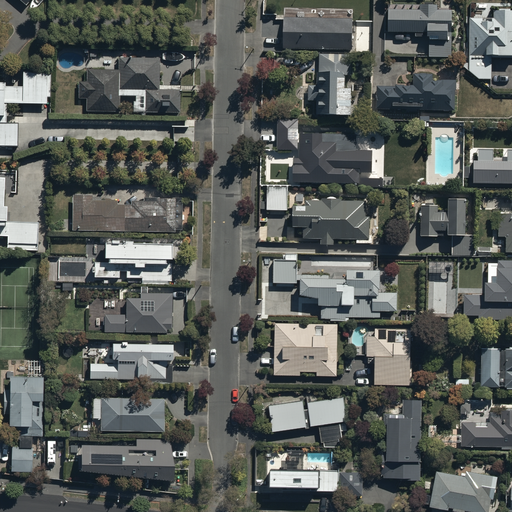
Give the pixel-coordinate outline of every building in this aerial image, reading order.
[(419,8),(388,8),(387,30),(414,31),(414,35),(429,35),(428,55),(451,55),(452,9),(437,9),(437,3),(419,3),(419,8)] [(511,53),(511,7),(492,7),(491,16),(469,16),(469,40),(465,40),(465,48),(466,48),(466,62),(485,62),(484,54),(511,53)] [(352,17),(284,16),(283,47),(352,48),(352,17)] [(351,55),(318,55),(318,86),(307,86),(307,102),(314,102),(314,115),(350,115),(350,87),(344,87),(344,77),(351,77),(351,55)] [(87,97),(86,109),(120,110),(120,96),(133,96),(133,111),(180,111),(181,84),(159,84),(159,57),(118,57),(118,69),(87,68),(87,80),(79,80),(79,97),(87,97)] [(0,144),(17,144),(17,122),(6,122),(6,115),(11,115),(11,112),(5,112),(5,102),(45,103),(46,97),(49,97),(49,70),(22,70),(22,85),(3,85),(3,81),(0,81),(0,144)] [(377,84),(376,107),(454,109),(455,84),(443,84),(443,78),(434,78),(434,72),(413,71),(413,82),(395,82),(395,85),(377,84)] [(301,118),(277,118),(277,148),(297,149),(297,156),(293,156),(292,181),(355,182),(356,172),(359,172),(360,148),(356,148),(356,131),(300,131),(301,118)] [(511,161),(474,161),(473,183),(511,183),(511,161)] [(3,172),(0,172),(0,232),(5,233),(5,248),(36,249),(37,220),(5,219),(6,202),(2,202),(3,172)] [(259,208),(287,209),(287,184),(267,184),(267,198),(259,198),(259,208)] [(73,193),(72,229),(175,230),(175,227),(181,228),(181,197),(144,196),(144,200),(131,200),(131,203),(117,203),(117,199),(92,199),(92,193),(73,193)] [(465,233),(465,196),(448,196),(448,210),(437,210),(438,204),(421,204),(421,209),(419,209),(419,214),(421,214),(421,233),(446,234),(446,231),(452,231),(452,254),(472,254),(472,234),(465,233)] [(333,236),(356,237),(356,242),(371,242),(372,233),(368,233),(368,215),(364,215),(365,199),(306,198),(307,204),(293,203),(293,224),(303,224),(302,236),(321,237),(321,242),(333,243),(333,236)] [(505,251),(511,250),(511,211),(499,212),(499,235),(505,235),(505,251)] [(171,240),(132,240),(132,237),(124,237),(124,240),(118,240),(118,237),(110,237),(110,239),(103,239),(103,255),(108,255),(108,261),(94,261),(94,264),(91,264),(91,270),(92,270),(93,276),(118,276),(118,270),(126,270),(126,276),(139,276),(139,283),(168,283),(168,279),(171,279),(171,240)] [(296,258),(274,258),(274,281),(296,281),(296,258)] [(463,316),(479,316),(479,320),(511,320),(511,260),(496,260),(496,282),(484,282),(484,294),(464,294),(463,316)] [(329,274),(300,274),(299,292),(303,291),(303,295),(318,295),(318,303),(321,303),(321,317),(330,317),(330,319),(349,319),(349,316),(380,316),(380,309),(397,309),(397,290),(379,290),(379,267),(346,267),(346,276),(329,276),(329,274)] [(105,313),(105,331),(126,331),(167,330),(167,325),(172,325),(172,292),(140,292),(140,296),(126,296),(126,313),(105,313)] [(189,314),(176,315),(176,333),(189,333),(189,314)] [(337,322),(275,322),(275,374),(301,374),(301,370),(317,370),(317,375),(337,375),(337,322)] [(411,384),(411,327),(375,328),(375,335),(366,335),(366,355),(373,355),(374,384),(411,384)] [(172,384),(172,342),(112,340),(112,356),(117,356),(117,362),(91,362),(90,377),(138,377),(138,383),(172,384)] [(500,346),(481,346),(481,368),(479,368),(479,372),(481,372),(480,384),(499,385),(499,384),(504,384),(504,385),(506,385),(506,387),(511,387),(511,346),(505,346),(505,348),(500,348),(500,346)] [(29,358),(29,374),(11,373),(11,387),(5,387),(4,413),(9,413),(9,434),(19,434),(19,446),(32,446),(32,433),(42,434),(43,373),(39,373),(39,359),(29,358)] [(164,397),(93,396),(93,417),(101,417),(101,429),(164,429),(164,397)] [(341,430),(348,429),(342,396),(307,401),(307,399),(269,404),(272,429),(319,423),(321,440),(324,440),(324,445),(344,445),(341,430)] [(420,446),(421,398),(403,398),(403,413),(384,413),(384,445),(378,445),(377,475),(404,475),(404,478),(419,478),(420,446)] [(460,444),(511,444),(511,408),(500,408),(500,410),(490,410),(490,421),(461,420),(460,444)] [(92,430),(78,430),(78,443),(92,443),(92,430)] [(65,436),(49,436),(46,436),(46,453),(65,453),(65,436)] [(173,464),(169,438),(136,437),(136,444),(81,443),(80,467),(174,478),(173,464)] [(33,446),(32,446),(19,446),(12,446),(11,470),(32,471),(33,446)] [(269,492),(362,494),(362,471),(340,471),(340,470),(319,469),(319,465),(270,464),(269,492)] [(465,475),(437,469),(430,504),(448,508),(448,506),(453,507),(453,509),(464,511),(464,508),(482,511),(486,511),(490,497),(493,498),(497,475),(466,469),(465,475)]
